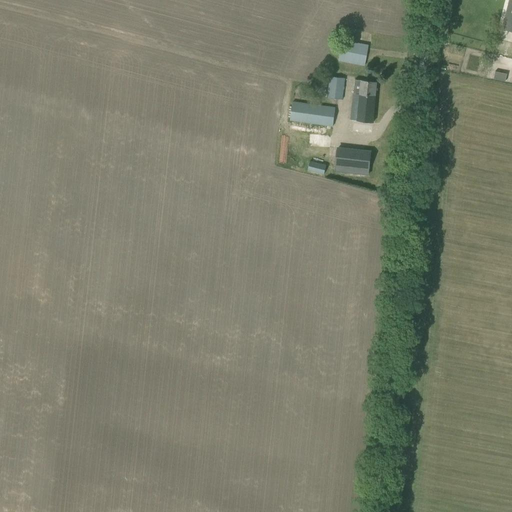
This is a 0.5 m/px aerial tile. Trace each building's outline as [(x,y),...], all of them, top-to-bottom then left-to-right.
[(511,0),(508,0),(501,30),(511,32),(511,0)] [(340,51),(338,60),(364,65),(368,45),(342,40),(340,51)] [(495,71),(495,79),(506,80),(507,72),(495,71)] [(326,98),(342,100),(345,79),(329,77),(326,98)] [(354,80),(350,120),(372,123),(376,82),(354,80)] [(289,121),(333,127),(335,108),(292,102),(289,121)] [(367,175),(370,152),(346,149),(343,172),(367,175)] [(307,171),(323,175),(326,165),(310,161),(307,171)]
